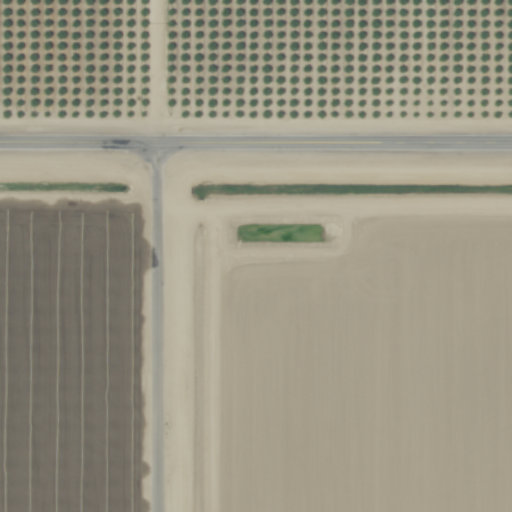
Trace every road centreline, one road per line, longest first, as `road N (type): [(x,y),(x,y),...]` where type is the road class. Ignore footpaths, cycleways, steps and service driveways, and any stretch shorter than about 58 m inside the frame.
road 1 (tertiary): [(0,142),(511,144)]
road 2 (residential): [(158,142),(157,511)]
road 3 (residential): [(157,0),(158,142)]
